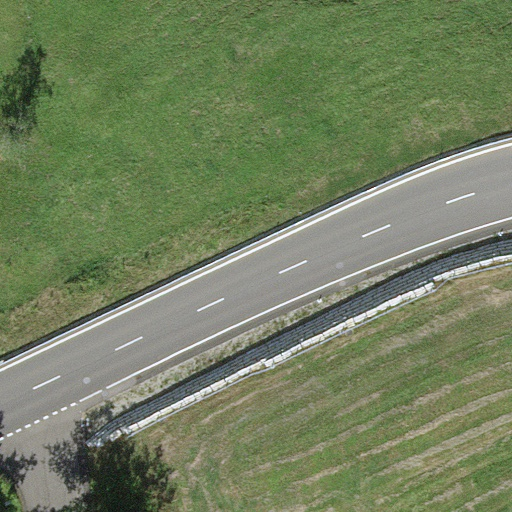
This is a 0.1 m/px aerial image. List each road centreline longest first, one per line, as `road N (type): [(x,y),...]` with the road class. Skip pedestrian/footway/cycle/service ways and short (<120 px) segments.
road 1 (tertiary): [(0,392),(408,190),(511,159)]
road 2 (track): [(41,511),(40,460),(0,392)]
